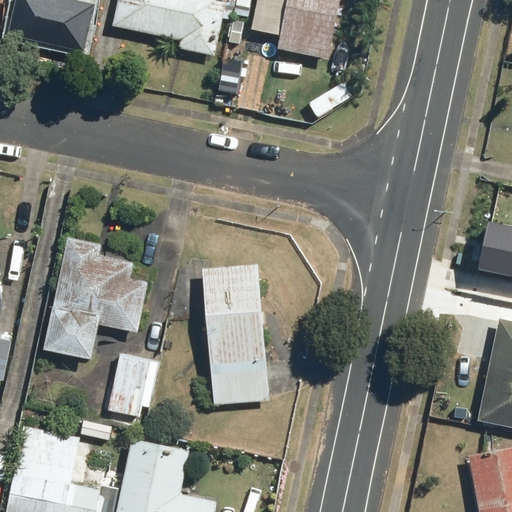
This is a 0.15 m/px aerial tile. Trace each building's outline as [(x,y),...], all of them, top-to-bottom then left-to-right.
[(31,0),(0,0),(0,15),(7,17),(9,7),(30,10),(31,0)] [(97,0),(69,0),(66,32),(94,35),(97,0)] [(231,0),(125,0),(121,25),(186,38),(184,46),(220,53),(231,0)] [(348,0),(263,0),(259,27),(286,32),(283,46),(339,56),(348,0)] [(511,220),(492,217),(483,264),(511,269),(511,220)] [(109,241),(74,234),(52,345),(99,354),(105,321),(141,328),(151,277),(138,275),(141,259),(107,252),(109,241)] [(0,308),(9,307),(0,238),(0,308)] [(267,262),(210,265),(218,404),(275,401),(267,262)] [(511,316),(504,316),(486,418),(511,423),(511,316)] [(0,376),(7,378),(14,337),(0,334),(0,376)] [(166,360),(124,351),(113,408),(144,415),(146,402),(157,404),(166,360)] [(87,434),(28,422),(11,509),(24,511),(102,511),(107,488),(77,482),(87,434)] [(196,445),(136,434),(121,511),(219,511),(222,500),(187,494),(196,445)] [(511,511),(511,443),(473,451),(486,511),(511,511)]
